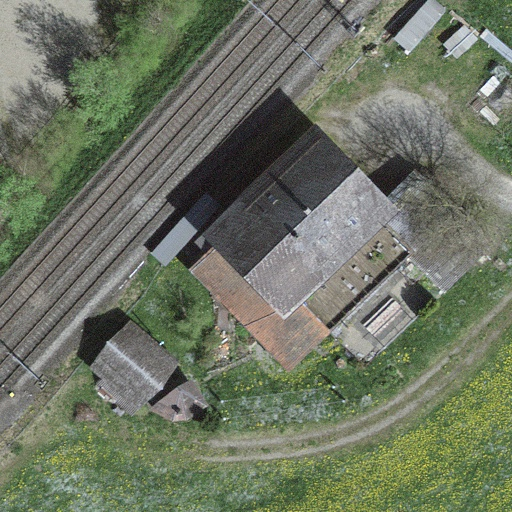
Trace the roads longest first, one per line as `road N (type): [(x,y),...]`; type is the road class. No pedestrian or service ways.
road 1 (track): [(226,447),(306,444),(379,418),(451,369),(511,305)]
road 2 (residential): [(380,114),(511,199)]
